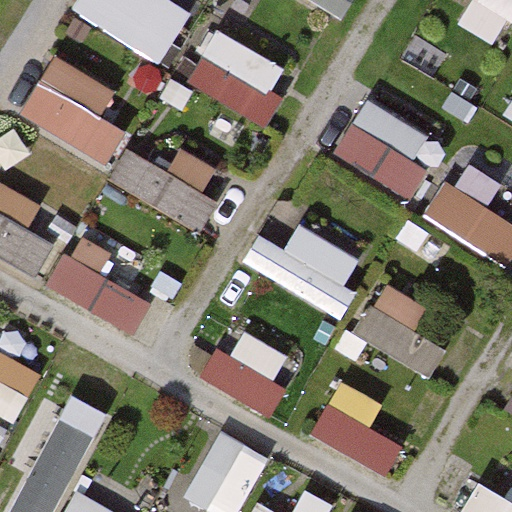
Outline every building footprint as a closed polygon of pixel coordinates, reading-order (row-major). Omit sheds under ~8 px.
[(170,56),(202,1),(199,0),(83,0),(81,5),(170,56)] [(357,0),(333,0),(352,10),(357,0)] [(511,0),(480,0),(468,20),(507,43),(511,34),(511,0)] [(194,75),(271,118),(302,64),(225,21),(194,75)] [(133,125),(108,112),(125,80),(61,47),(28,110),(117,157),(133,125)] [(342,144),(409,188),(446,132),(378,88),(342,144)] [(176,163),(137,142),(120,174),(202,220),(233,164),(189,140),(176,163)] [(511,206),(450,177),(431,215),(511,254),(511,206)] [(0,244),(47,268),(63,235),(39,223),(49,204),(0,179),(0,244)] [(312,216),(295,244),(268,227),(252,254),(342,309),(375,254),(312,216)] [(86,226),(56,280),(142,328),(161,296),(107,266),(119,244),(86,226)] [(392,275),(363,328),(440,371),(456,343),(414,319),(427,295),(392,275)] [(240,322),(216,379),(277,404),(301,347),(240,322)] [(0,336),(0,402),(23,415),(51,365),(0,336)] [(400,463),(411,433),(370,418),(381,389),(344,376),(322,435),(400,463)] [(27,466),(32,468),(12,511),(63,511),(114,402),(66,380),(27,466)] [(0,411),(0,462),(19,420),(0,411)] [(191,488),(227,511),(241,511),(280,453),(234,423),(191,488)] [(511,511),(511,487),(481,477),(469,511),(511,511)] [(312,481),(299,509),(266,493),(257,511),(333,511),(341,495),(312,481)] [(69,511),(148,511),(149,511),(80,485),(69,511)]
